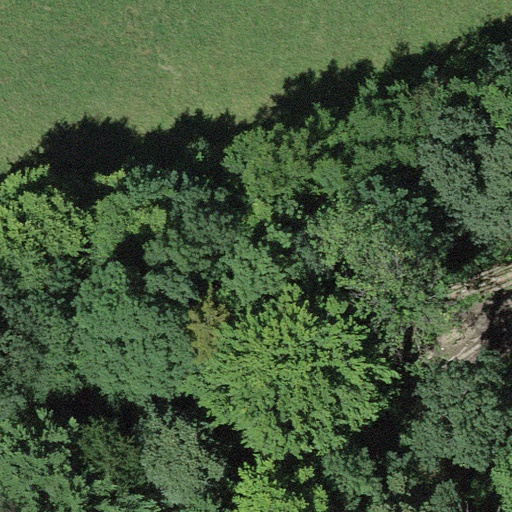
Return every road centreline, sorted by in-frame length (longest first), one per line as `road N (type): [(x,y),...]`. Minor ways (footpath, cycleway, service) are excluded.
road 1 (track): [(0,484),(342,354),(511,308)]
road 2 (track): [(508,310),(267,511)]
